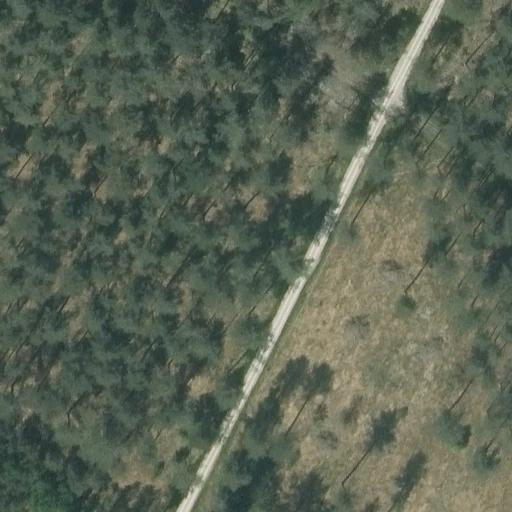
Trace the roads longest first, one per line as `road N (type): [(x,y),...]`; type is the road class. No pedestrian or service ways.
road 1 (track): [(181,511),(435,0)]
road 2 (track): [(230,0),(511,170)]
